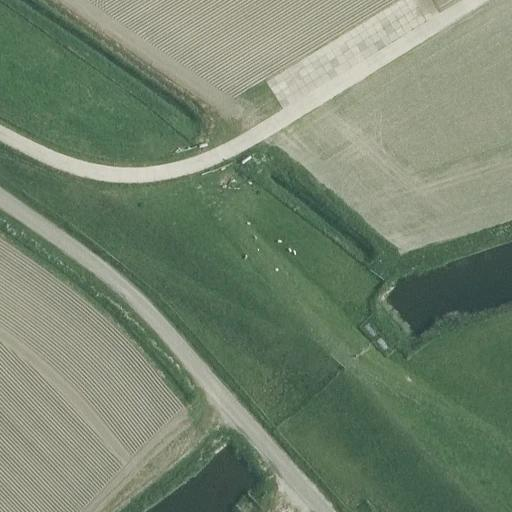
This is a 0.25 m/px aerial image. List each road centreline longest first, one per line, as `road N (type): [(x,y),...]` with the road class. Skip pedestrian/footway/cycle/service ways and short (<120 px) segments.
road 1 (unclassified): [(0,131),(90,176),(145,185),(220,155),(473,0)]
road 2 (unclassified): [(319,511),(126,295),(0,200)]
